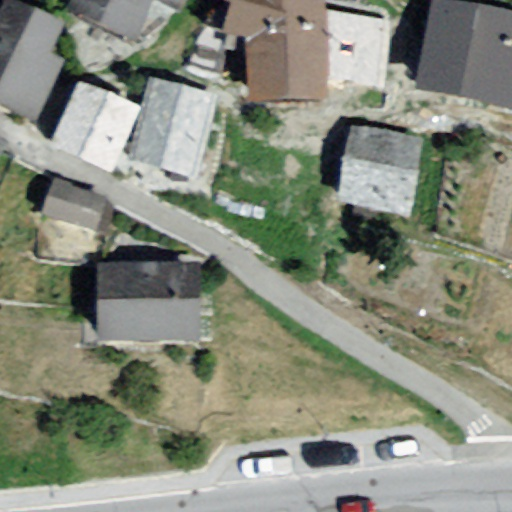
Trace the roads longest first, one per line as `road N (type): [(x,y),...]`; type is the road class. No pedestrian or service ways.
road 1 (residential): [(0,125),(448,394),(511,456)]
road 2 (tertiary): [(238,511),(511,490)]
